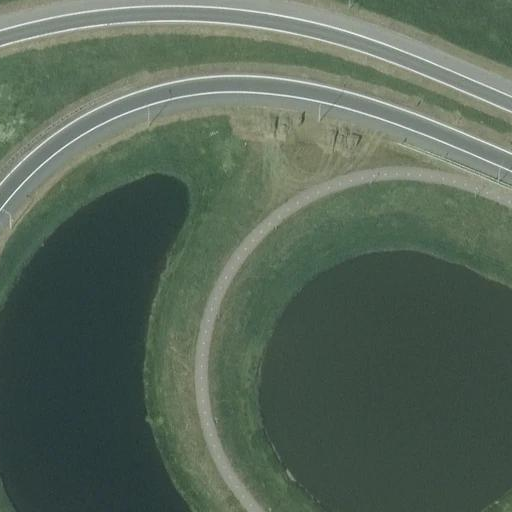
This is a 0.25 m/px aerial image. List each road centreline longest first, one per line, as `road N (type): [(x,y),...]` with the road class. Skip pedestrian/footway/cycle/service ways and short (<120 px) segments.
road 1 (motorway): [(0,199),(43,155),(95,121),(221,84),(333,96),(511,164)]
road 2 (motorway): [(511,106),(412,64),(268,21),(152,15),(57,25),(0,44)]
